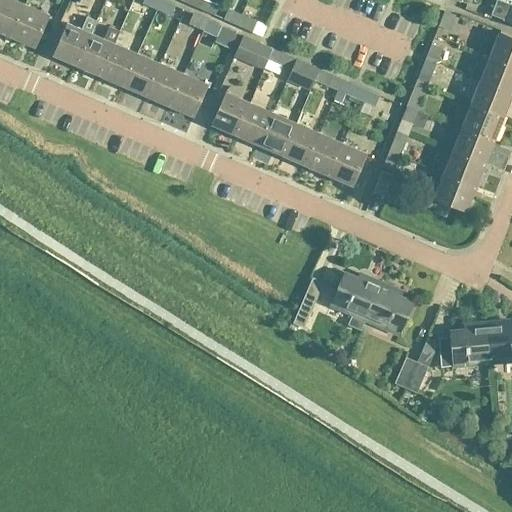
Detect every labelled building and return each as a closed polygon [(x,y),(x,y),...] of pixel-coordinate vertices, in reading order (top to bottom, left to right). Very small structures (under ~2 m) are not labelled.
[(9,0),(0,0),(0,35),(10,39),(24,7),(9,0)] [(155,11),(161,0),(159,0),(143,0),(141,5),(155,11)] [(161,0),(155,11),(170,17),(175,7),(161,0)] [(205,13),(210,2),(206,0),(193,0),(191,6),(205,13)] [(511,0),(496,0),(490,17),(502,22),(511,26),(511,0)] [(24,7),(10,39),(33,50),(48,17),(24,7)] [(466,18),(444,9),(443,13),(437,27),(459,36),(464,23),(466,18)] [(238,28),(243,17),(227,10),(222,21),(238,28)] [(202,32),(207,21),(192,14),(187,26),(202,32)] [(243,17),(238,28),(251,34),(256,23),(243,17)] [(76,67),(90,34),(95,22),(86,18),(81,30),(67,24),(53,57),(76,67)] [(207,21),(202,32),(216,39),(221,27),(207,21)] [(90,34),(76,67),(99,78),(114,44),(119,33),(108,28),(103,40),(90,34)] [(488,59),(511,68),(511,40),(497,35),(488,59)] [(263,71),(267,61),(272,50),(242,37),(232,58),(263,71)] [(123,88),(137,55),(114,44),(99,78),(123,88)] [(424,60),(435,66),(441,50),(430,45),(424,60)] [(281,67),(286,56),(272,50),(267,61),(281,67)] [(137,55),(123,88),(146,98),(161,65),(137,55)] [(511,68),(488,59),(478,82),(511,95),(511,68)] [(430,79),(435,66),(424,60),(418,74),(430,79)] [(390,85),(396,70),(377,63),(371,77),(390,85)] [(170,108),(184,75),(161,65),(146,98),(170,108)] [(327,88),(332,77),(318,71),(314,82),(327,88)] [(184,75),(170,108),(193,119),(207,86),(184,75)] [(511,95),(478,82),(469,106),(502,120),(511,95)] [(360,102),(365,91),(350,84),(345,96),(360,102)] [(365,91),(360,102),(373,108),(378,97),(365,91)] [(406,106),(417,111),(423,97),(411,92),(406,106)] [(235,137),(249,103),(226,93),(211,126),(235,137)] [(272,114),(272,113),(249,103),(235,137),(258,147),(272,114)] [(412,125),(417,111),(406,106),(400,121),(412,125)] [(460,129),(494,142),(502,120),(469,106),(460,129)] [(272,113),(272,114),(258,147),(281,157),(295,124),(272,113)] [(281,157),(304,167),(319,134),(295,124),(281,157)] [(451,152),(484,166),(494,142),(460,129),(451,152)] [(328,178),(342,144),(319,134),(304,167),(328,178)] [(387,153),(398,158),(404,144),(393,139),(387,153)] [(342,144),(328,178),(351,188),(366,155),(342,144)] [(484,166),(451,152),(441,176),(475,189),(484,166)] [(393,173),(398,158),(387,153),(382,168),(393,173)] [(392,176),(380,172),(371,194),(383,199),(392,176)] [(475,189),(441,176),(432,200),(466,213),(475,189)] [(347,326),(359,332),(364,321),(363,320),(379,284),(359,275),(357,280),(343,274),(329,305),(352,315),(347,326)] [(397,335),(411,304),(397,298),(399,293),(379,284),(363,320),(364,321),(397,335)] [(303,299),(292,325),(303,329),(314,304),(303,299)] [(485,324),(489,363),(511,361),(511,326),(509,327),(508,322),(485,324)] [(489,363),(485,324),(463,326),(463,330),(450,332),(450,337),(453,366),(489,363)] [(405,359),(393,384),(404,390),(416,363),(405,359)] [(416,395),(427,368),(416,363),(404,390),(416,395)]
